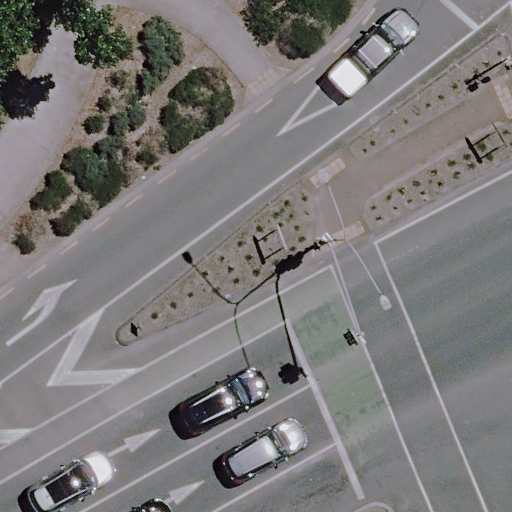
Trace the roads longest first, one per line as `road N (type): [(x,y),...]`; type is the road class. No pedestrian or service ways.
road 1 (primary): [(23,511),(177,239),(428,0)]
road 2 (primary): [(87,511),(511,285)]
